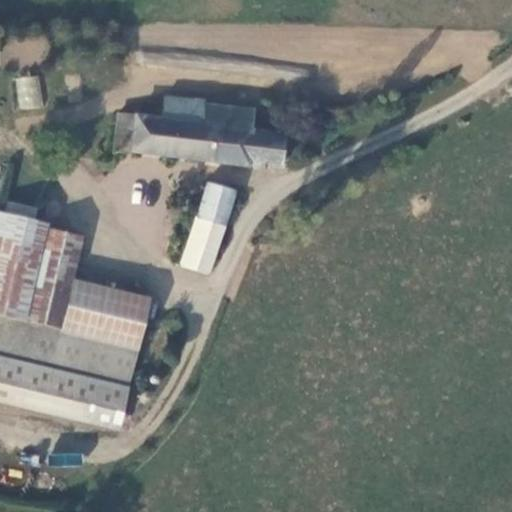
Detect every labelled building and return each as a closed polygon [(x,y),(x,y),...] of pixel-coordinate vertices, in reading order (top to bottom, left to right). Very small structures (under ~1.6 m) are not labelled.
[(18,110),(43,107),(39,75),(14,78),(18,110)] [(114,149),(280,169),(284,133),(251,129),(253,108),(205,103),(205,101),(164,97),(161,118),(118,113),(114,149)] [(338,122),(338,120),(337,118),(334,114),(330,113),(327,114),(325,115),(323,119),(323,123),(326,127),(331,128),(333,128),(337,125),(338,122)] [(197,217),(223,226),(232,191),(208,184),(197,217)] [(0,383),(120,413),(148,299),(71,280),(81,237),(46,228),(47,224),(0,212),(0,383)] [(206,275),(223,226),(197,217),(181,267),(206,275)] [(50,453),(50,465),(79,466),(80,454),(50,453)]
